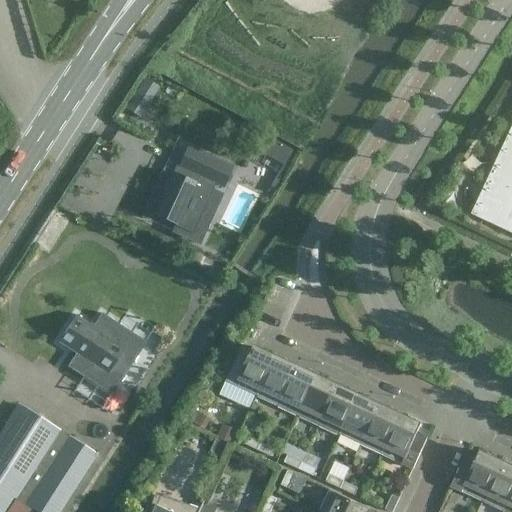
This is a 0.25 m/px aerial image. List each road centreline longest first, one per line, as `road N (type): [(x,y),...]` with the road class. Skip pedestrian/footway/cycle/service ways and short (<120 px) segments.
road 1 (tertiary): [(475,370),(406,335),(376,290),(371,245),(380,201),(511,0)]
road 2 (residential): [(313,279),(320,311),(343,349),(460,408)]
road 3 (primary): [(0,200),(112,25)]
